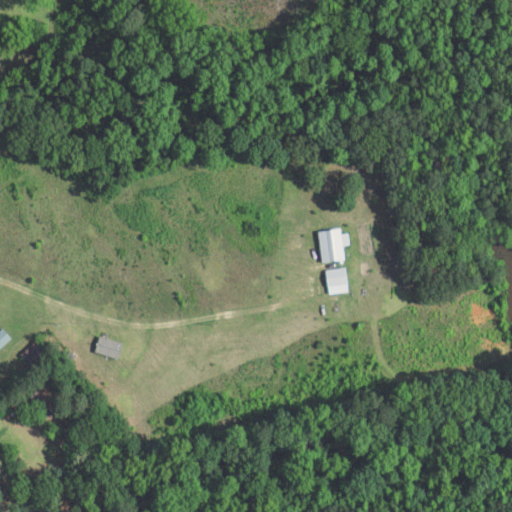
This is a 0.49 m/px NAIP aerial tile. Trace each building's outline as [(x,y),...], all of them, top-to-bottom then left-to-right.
[(317,231),(320,263),(344,260),(340,228),(317,231)] [(0,345),(3,348),(13,338),(5,329),(0,334),(0,345)] [(124,345),(100,336),(94,351),(117,360),(124,345)] [(44,349),(35,342),(27,354),(35,360),(44,349)] [(32,398),(46,412),(54,404),(40,390),(32,398)]
